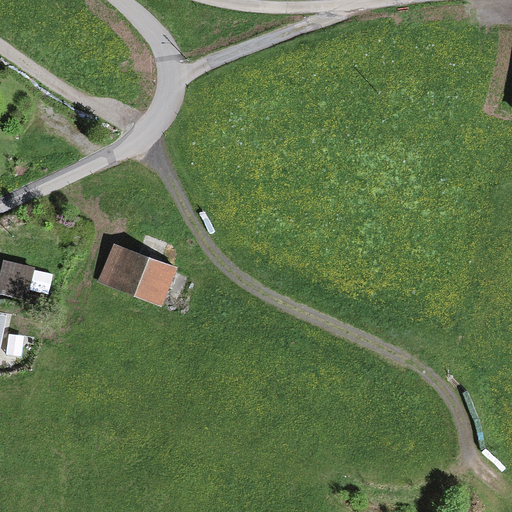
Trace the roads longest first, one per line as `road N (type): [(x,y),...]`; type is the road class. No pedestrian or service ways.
road 1 (track): [(146,132),(206,251),(239,281),(440,377),(466,416),(472,468)]
road 2 (residential): [(117,0),(162,46),(173,82),(165,105),(146,132),(117,151),(0,205)]
road 3 (track): [(173,82),(364,1)]
road 4 (track): [(392,0),(256,7),(219,0)]
